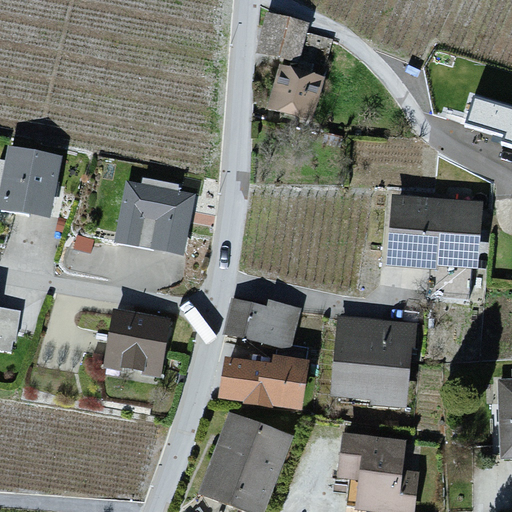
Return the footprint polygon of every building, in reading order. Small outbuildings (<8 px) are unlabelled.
[(308,32),(267,22),(258,58),(299,68),(308,32)] [(326,86),(281,73),(269,116),(314,129),(326,86)] [(511,108),(474,98),(468,122),(504,132),(502,141),(511,144),(511,108)] [(63,164),(10,154),(0,206),(0,214),(52,225),(63,164)] [(129,186),(117,248),(185,261),(197,200),(129,186)] [(482,210),(392,200),(386,257),(476,266),(482,210)] [(301,319),(235,302),(226,340),(292,357),(301,319)] [(172,322),(114,314),(106,372),(164,380),(172,322)] [(416,329),(338,323),(331,403),(409,409),(416,329)] [(307,375),(225,364),(219,405),(302,416),(307,375)] [(511,382),(496,384),(501,466),(511,465),(511,382)] [(266,511),(293,444),(230,419),(198,500),(229,511),(266,511)] [(412,441),(343,434),(338,485),(360,487),(357,511),(415,511),(419,479),(408,477),(412,441)]
